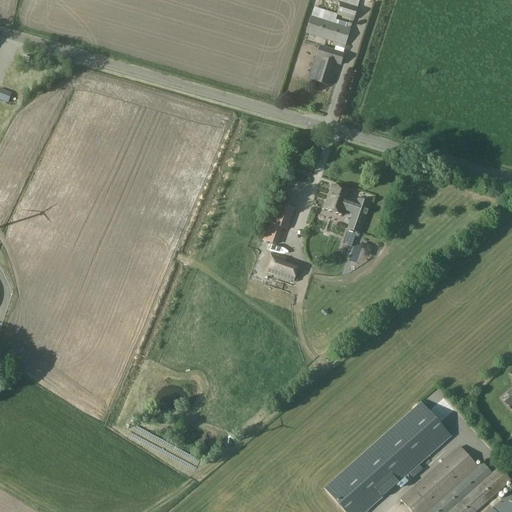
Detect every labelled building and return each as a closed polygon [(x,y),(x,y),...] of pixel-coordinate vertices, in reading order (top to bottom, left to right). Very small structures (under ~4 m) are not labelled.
[(341,4),(337,16),(354,21),(357,9),(349,6),(341,4)] [(328,12),(314,8),(311,17),(324,22),(328,12)] [(311,17),(306,34),(345,46),(351,30),(346,28),(324,22),(311,17)] [(344,53),(335,51),(320,46),(316,58),(323,60),(320,69),(319,69),(315,82),(327,86),(331,72),(329,72),(331,63),(341,65),(344,53)] [(297,57),(294,68),(301,70),(304,59),(297,57)] [(0,99),(8,103),(12,93),(0,88),(0,99)] [(332,186),(325,208),(343,214),(344,210),(353,213),(348,230),(359,233),(369,204),(358,200),(357,201),(348,198),(350,192),(332,186)] [(293,210),(283,207),(276,226),(282,228),(286,229),(293,210)] [(278,210),(275,209),(270,222),(273,224),(278,210)] [(276,226),(269,224),(263,241),(276,245),(282,228),(276,226)] [(270,255),(265,273),(280,278),(286,260),(270,255)] [(447,379),(442,383),(454,396),(459,392),(447,379)] [(367,511),(450,438),(420,404),(323,490),(342,511),(367,511)] [(422,511),(477,467),(459,446),(398,497),(410,511),(422,511)] [(480,472),(431,511),(444,511),(485,478),(480,472)] [(456,511),(474,511),(490,498),(493,501),(508,489),(502,483),(490,494),(484,488),(456,511)] [(511,511),(511,491),(488,511),(511,511)]
